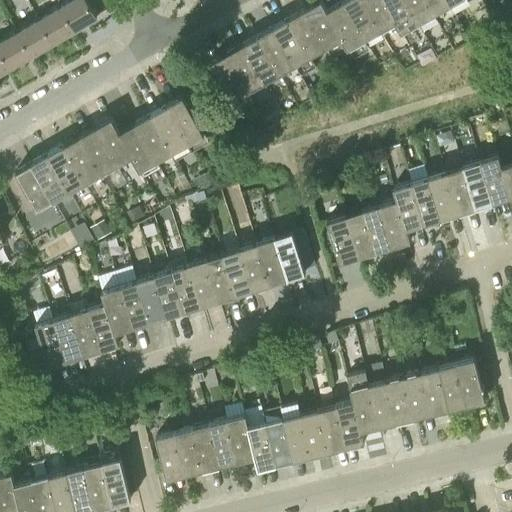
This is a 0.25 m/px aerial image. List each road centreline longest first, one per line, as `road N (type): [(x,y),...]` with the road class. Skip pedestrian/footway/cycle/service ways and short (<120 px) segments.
road 1 (residential): [(121,378),(474,268)]
road 2 (residential): [(246,511),(470,457)]
road 3 (residential): [(156,41),(0,129)]
road 4 (residential): [(511,417),(474,268)]
road 5 (residential): [(155,511),(121,378)]
